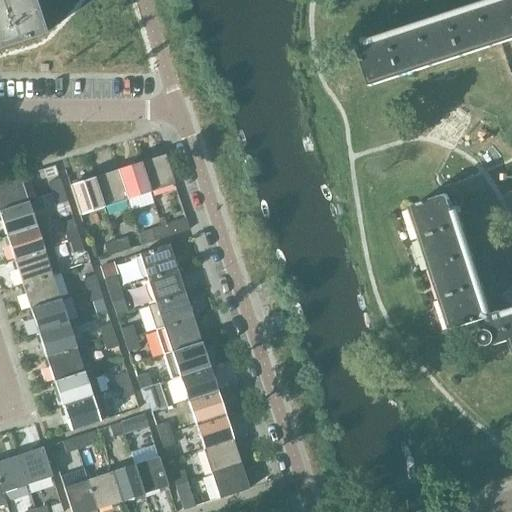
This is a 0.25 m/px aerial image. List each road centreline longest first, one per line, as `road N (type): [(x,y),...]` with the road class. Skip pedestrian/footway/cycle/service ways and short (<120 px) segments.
road 1 (residential): [(311,511),(181,114)]
road 2 (unclassified): [(181,114),(0,116)]
